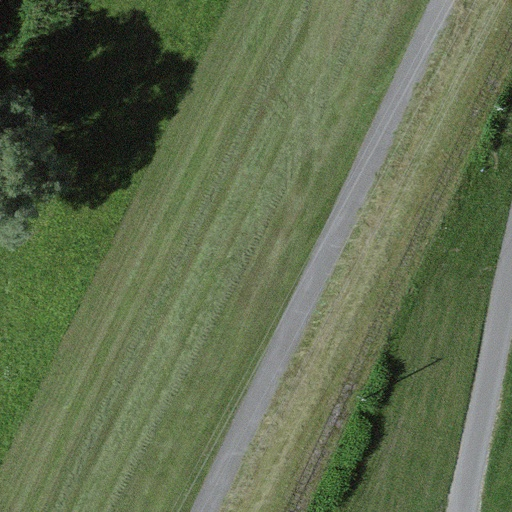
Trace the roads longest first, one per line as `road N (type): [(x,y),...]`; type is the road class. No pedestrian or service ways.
road 1 (track): [(451,0),(207,511)]
road 2 (track): [(511,291),(462,511)]
